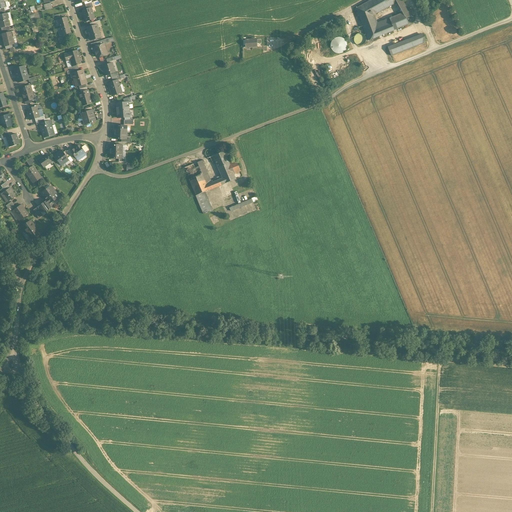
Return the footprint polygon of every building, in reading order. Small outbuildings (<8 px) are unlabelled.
[(370,41),(411,24),(409,20),(414,16),(404,0),(373,0),(358,8),(370,41)] [(51,3),(44,5),(45,11),(53,9),(51,3)] [(91,7),(87,9),(82,10),(86,22),(92,20),(95,19),(93,12),(92,12),(90,8),(91,8),(91,7)] [(66,17),(58,19),(60,27),(68,25),(66,17)] [(8,20),(0,21),(0,24),(1,28),(8,27),(10,26),(8,20)] [(68,25),(60,27),(63,36),(66,35),(71,33),(68,25)] [(93,26),(87,28),(91,41),(101,37),(100,34),(98,29),(97,25),(93,26)] [(2,34),(4,40),(12,38),(11,32),(9,32),(2,34)] [(360,32),(353,39),(361,47),(368,40),(360,32)] [(424,34),(390,48),(394,56),(428,43),(424,34)] [(12,38),(4,40),(5,47),(12,45),(14,45),(12,38)] [(341,54),(346,52),(349,46),(346,40),(340,38),(338,38),(335,40),(334,41),(332,44),(332,46),(335,52),(341,54)] [(257,39),(245,40),(245,48),(257,47),(257,39)] [(97,46),(94,47),(97,57),(106,54),(104,49),(105,47),(104,44),(97,46)] [(77,50),(68,53),(64,54),(66,60),(70,59),(72,66),(72,67),(77,65),(78,65),(81,64),(77,50)] [(112,63),(103,66),(106,76),(115,72),(112,63)] [(20,67),(14,69),(18,82),(29,79),(25,66),(24,66),(20,67)] [(74,73),(72,73),(76,87),(79,86),(86,84),(87,84),(83,70),(74,73)] [(113,81),(108,83),(110,90),(112,96),(121,93),(119,87),(120,86),(119,86),(117,80),(113,81)] [(30,85),(20,88),(24,102),(25,102),(31,100),(34,99),(30,85)] [(81,92),(79,93),(82,103),(83,106),(89,104),(92,103),(88,90),(87,90),(81,92)] [(124,103),(121,103),(121,104),(116,104),(117,111),(129,110),(128,102),(124,103)] [(37,106),(26,109),(30,120),(35,119),(40,117),(37,106)] [(92,110),(85,112),(81,113),(82,118),(83,121),(84,125),(96,121),(92,110)] [(0,117),(0,116),(0,123),(2,129),(12,126),(10,118),(10,119),(9,115),(9,114),(0,117)] [(45,122),(40,124),(44,137),(55,134),(53,134),(50,127),(52,126),(50,121),(45,122)] [(6,131),(0,133),(2,139),(6,137),(8,137),(6,131)] [(8,137),(6,137),(10,147),(19,144),(16,134),(8,137)] [(71,151),(74,155),(76,157),(77,159),(85,153),(81,148),(79,145),(71,151)] [(63,152),(62,150),(54,156),(55,157),(61,166),(69,160),(68,158),(63,152)] [(224,151),(213,156),(215,161),(218,167),(229,163),(224,151)] [(46,155),(39,160),(44,168),(51,162),(48,158),(46,155)] [(35,162),(32,158),(32,157),(31,158),(26,161),(30,166),(35,162)] [(225,184),(222,178),(218,180),(211,183),(202,160),(184,168),(196,196),(204,192),(225,184)] [(236,160),(229,163),(234,174),(240,171),(236,160)] [(229,163),(218,167),(221,175),(222,178),(225,184),(236,179),(234,174),(229,163)] [(41,177),(33,166),(25,172),(26,172),(31,178),(30,178),(33,182),(33,183),(34,183),(38,180),(41,178),(41,177)] [(54,191),(50,187),(41,193),(46,200),(49,204),(58,198),(59,197),(55,191),(54,191)] [(10,188),(3,193),(2,193),(3,194),(8,201),(16,196),(10,188)] [(204,192),(196,196),(204,214),(212,211),(204,192)] [(256,197),(230,207),(231,211),(257,201),(256,197)] [(58,198),(49,204),(51,207),(60,200),(58,198)] [(46,200),(43,203),(47,209),(51,207),(49,204),(46,200)] [(43,203),(37,207),(41,213),(44,211),(45,212),(48,210),(47,209),(43,203)] [(16,208),(13,211),(14,212),(19,219),(19,220),(28,214),(21,205),(16,208)] [(37,207),(33,210),(39,218),(43,215),(41,213),(37,207)] [(40,234),(31,220),(22,226),(31,239),(40,234)]
